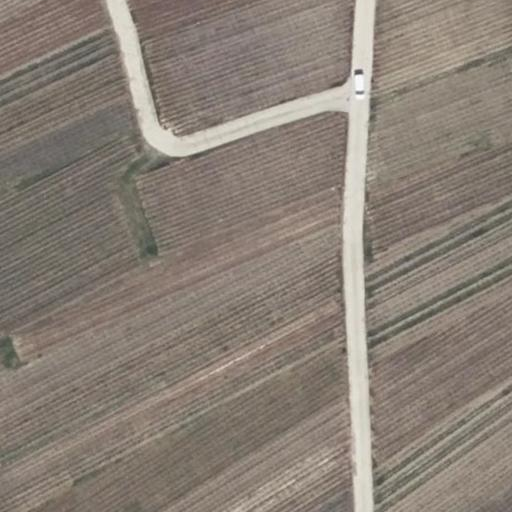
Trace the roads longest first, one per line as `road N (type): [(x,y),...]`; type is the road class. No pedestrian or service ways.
road 1 (track): [(368,0),(355,223),(367,511)]
road 2 (track): [(361,100),(174,151),(133,79),(109,0)]
